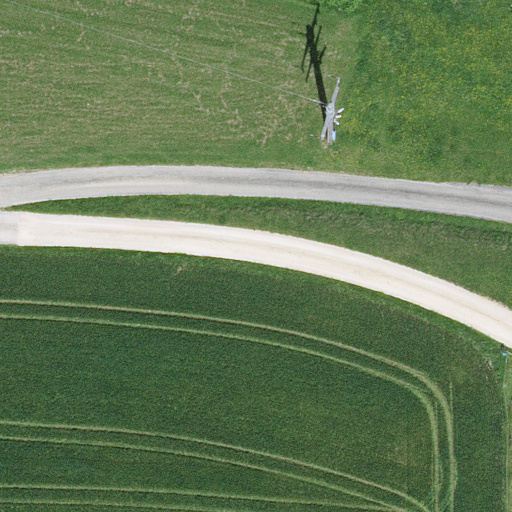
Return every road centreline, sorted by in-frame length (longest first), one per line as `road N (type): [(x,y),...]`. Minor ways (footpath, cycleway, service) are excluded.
road 1 (residential): [(511,330),(461,302),(325,256),(170,234),(0,226)]
road 2 (residential): [(0,191),(120,179),(289,182),(511,202)]
